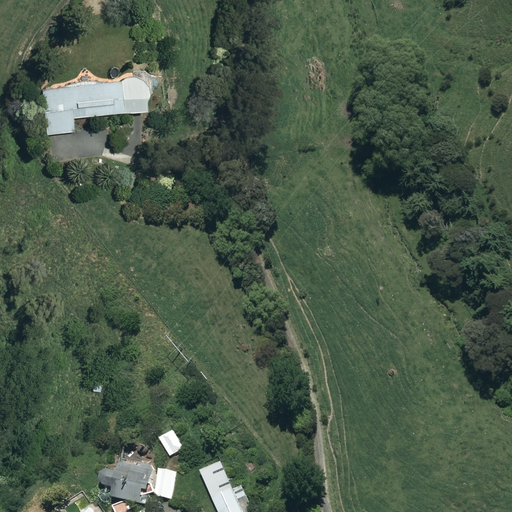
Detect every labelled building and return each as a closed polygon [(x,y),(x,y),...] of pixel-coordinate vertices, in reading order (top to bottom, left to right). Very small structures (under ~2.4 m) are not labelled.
[(147,110),(144,79),(42,89),(47,134),(74,131),(73,117),(147,110)] [(184,448),(176,431),(161,438),(169,455),(184,448)] [(156,468),(125,460),(121,475),(107,471),(103,486),(118,490),(116,499),(146,507),(156,468)] [(235,490),(223,463),(203,473),(220,511),(254,511),(244,487),(235,490)] [(177,472),(161,470),(156,498),(173,501),(177,472)] [(101,511),(93,496),(78,504),(82,511),(101,511)] [(130,511),(126,503),(115,508),(116,511),(130,511)]
